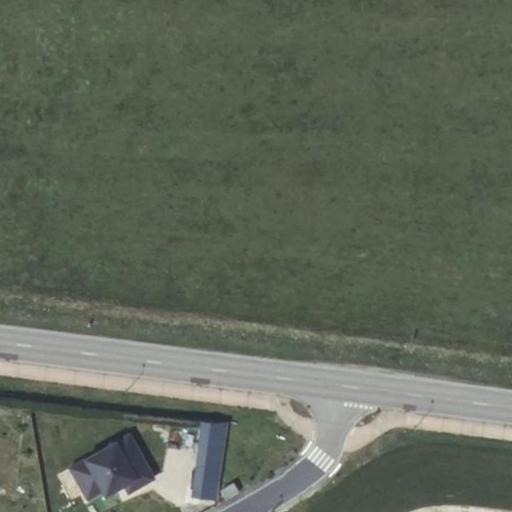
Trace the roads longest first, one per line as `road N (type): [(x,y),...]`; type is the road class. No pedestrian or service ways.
road 1 (primary): [(0,341),(352,386)]
road 2 (residential): [(249,511),(307,479),(352,386)]
road 3 (primary): [(352,386),(511,407)]
